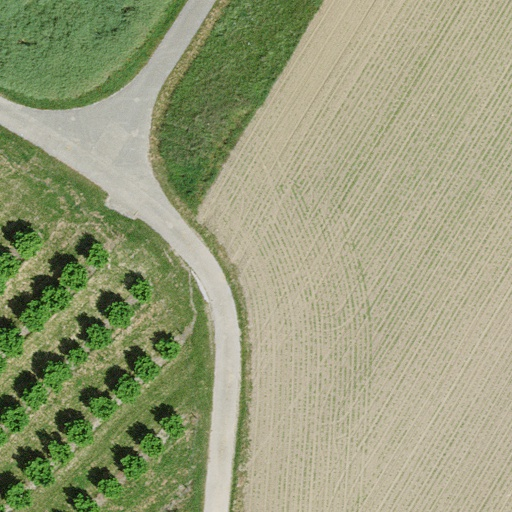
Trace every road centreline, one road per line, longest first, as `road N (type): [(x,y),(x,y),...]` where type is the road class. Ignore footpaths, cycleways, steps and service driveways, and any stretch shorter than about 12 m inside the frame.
road 1 (track): [(216,511),(228,343),(205,264),(146,199),(93,157),(0,109)]
road 2 (track): [(197,0),(93,157)]
